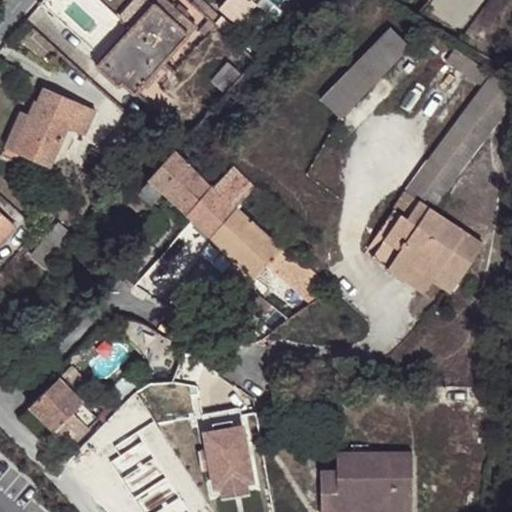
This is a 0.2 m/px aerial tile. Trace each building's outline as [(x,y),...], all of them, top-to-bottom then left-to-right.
[(132,91),(162,60),(191,27),(161,0),(154,0),(131,27),(136,31),(132,36),(105,65),(121,80),(132,91)] [(251,0),(225,0),(219,8),(239,24),(255,3),(251,0)] [(105,65),(132,36),(125,29),(89,63),(117,85),(121,80),(105,65)] [(390,30),(320,102),(338,119),(408,47),(390,30)] [(481,87),(492,73),(456,47),(446,61),(481,87)] [(174,70),(162,60),(132,91),(146,100),(174,70)] [(225,90),(242,71),(232,61),(214,81),(225,90)] [(417,223),(428,207),(434,210),(507,111),(507,85),(492,73),(481,87),(393,208),(403,214),(417,223)] [(48,153),(53,155),(65,129),(82,136),(93,111),(39,87),(33,102),(30,101),(23,115),(14,134),(44,161),(48,153)] [(16,112),(8,129),(14,134),(23,115),(16,112)] [(14,134),(8,129),(0,146),(0,148),(7,151),(14,134)] [(7,151),(42,166),(44,161),(14,134),(7,151)] [(185,214),(209,186),(191,156),(180,142),(126,203),(135,211),(145,205),(148,207),(162,193),(185,214)] [(44,161),(48,164),(53,155),(48,153),(44,161)] [(231,167),(211,188),(234,209),(240,203),(253,188),(231,167)] [(209,186),(185,214),(191,219),(210,237),(234,209),(211,188),(209,186)] [(428,207),(417,223),(426,229),(407,257),(436,277),(454,290),(485,245),(434,210),(428,207)] [(234,209),(210,237),(253,278),(264,266),(279,249),(234,209)] [(0,244),(16,226),(0,211),(0,244)] [(426,229),(417,223),(403,214),(385,242),(407,257),(426,229)] [(47,235),(61,247),(73,233),(59,220),(47,235)] [(49,261),(61,247),(47,235),(36,248),(49,261)] [(436,277),(407,257),(385,242),(375,257),(426,292),(436,277)] [(279,249),(264,266),(307,305),(322,295),(318,277),(283,245),(279,249)] [(49,261),(36,248),(30,255),(43,267),(49,261)] [(210,321),(231,339),(263,300),(242,282),(210,321)] [(74,394),(70,389),(58,377),(28,407),(68,449),(99,418),(74,394)] [(505,389),(500,389),(495,390),(494,401),(498,402),(505,402),(505,389)] [(240,427),(199,436),(212,492),(219,490),(221,498),(246,493),(245,486),(252,484),(240,427)] [(337,468),(320,467),(319,498),(412,502),(414,452),(337,448),(337,468)] [(318,510),(366,511),(411,511),(412,502),(319,498),(318,510)]
